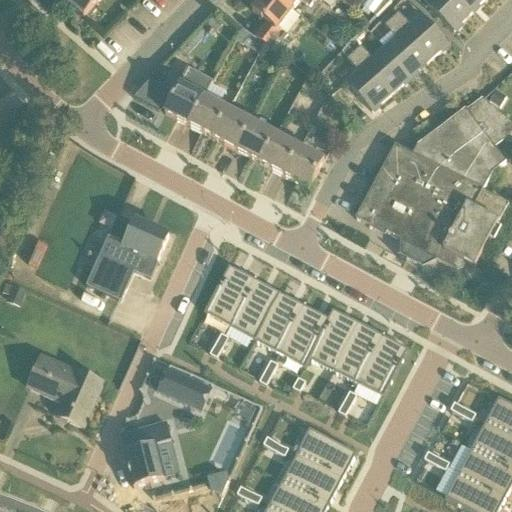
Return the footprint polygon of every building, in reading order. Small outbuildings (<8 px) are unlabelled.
[(63,0),(63,1),(85,21),(102,0),(63,0)] [(257,42),(264,47),(271,52),(272,51),(284,61),(295,45),(283,36),(279,33),(294,13),(276,0),(263,0),(253,14),(267,24),(255,40),(257,42)] [(320,2),(321,2),(322,0),(276,0),(294,13),(302,3),(310,9),(317,0),(320,2)] [(386,0),(370,0),(363,10),(377,21),(392,4),(386,0)] [(454,34),(472,16),(455,0),(433,0),(426,7),(454,34)] [(455,0),(472,16),(487,0),(455,0)] [(411,28),(400,15),(393,22),(430,64),(449,47),(423,17),(411,28)] [(393,22),(392,22),(386,28),(385,29),(396,41),(384,51),(411,81),(430,64),(393,22)] [(257,42),(255,40),(244,31),(238,42),(251,51),(257,42)] [(348,48),(341,55),(348,62),(355,56),(348,49),(348,48)] [(372,62),(362,50),(355,56),(392,98),(411,81),(384,51),(372,62)] [(373,115),(392,98),(355,56),(348,62),(359,74),(347,85),(373,115)] [(190,130),(206,101),(205,101),(212,88),(214,85),(187,71),(183,79),(185,80),(165,116),(190,130)] [(511,125),(483,100),(418,149),(414,157),(396,148),(356,222),(375,232),(376,230),(402,243),(414,250),(410,258),(422,264),(426,256),(438,263),(448,268),(453,259),(476,271),(510,208),(484,195),(494,178),(507,167),(491,146),(511,129),(511,125)] [(229,113),(220,109),(206,101),(190,130),(214,142),(229,113)] [(239,156),(254,127),(229,113),(214,142),(239,156)] [(262,168),(278,139),(254,127),(239,156),(262,168)] [(286,181),(301,152),(278,139),(262,168),(286,181)] [(309,194),(315,183),(325,165),(301,152),(286,181),(309,194)] [(146,294),(170,240),(136,225),(125,251),(110,244),(89,289),(122,305),(130,287),(146,294)] [(230,330),(256,283),(230,269),(205,316),(230,330)] [(256,283),(230,330),(255,343),(280,296),(256,283)] [(280,296),(255,343),(280,356),(305,309),(280,296)] [(305,309),(280,356),(304,369),(334,314),(333,313),(329,322),(305,309)] [(334,314),(304,369),(305,370),(310,361),(334,374),(359,327),(334,314)] [(358,387),(384,340),(359,327),(334,374),(358,387)] [(229,341),(222,337),(216,348),(223,352),(229,341)] [(384,340),(358,387),(384,401),(409,354),(384,340)] [(76,376),(42,361),(29,391),(63,406),(57,419),(84,431),(117,357),(90,345),(76,376)] [(223,352),(216,348),(211,359),(218,362),(223,352)] [(278,368),(271,364),(266,375),(273,378),(278,368)] [(168,372),(158,396),(202,416),(213,393),(168,372)] [(273,378),(266,375),(260,385),(267,389),(273,378)] [(306,385),(299,381),(293,391),(300,395),(306,385)] [(357,399),(350,395),(345,405),(352,409),(357,399)] [(485,428),(511,441),(511,408),(499,402),(485,428)] [(352,409),(345,405),(339,416),(346,420),(352,409)] [(455,407),(452,414),(462,420),(466,413),(455,407)] [(466,413),(462,420),(473,425),(477,418),(466,413)] [(134,491),(180,477),(167,424),(137,432),(138,433),(121,438),(126,457),(134,491)] [(511,441),(485,428),(472,452),(511,473),(511,441)] [(296,459),(343,484),(357,459),(310,434),(296,459)] [(268,439),(264,446),(275,452),(278,445),(268,439)] [(278,445),(275,452),(285,458),(289,451),(278,445)] [(459,477),(506,502),(511,490),(511,473),(472,452),(459,477)] [(429,456),(425,463),(436,469),(440,462),(429,456)] [(343,484),(296,459),(283,484),(330,509),(343,484)] [(440,462),(436,469),(446,475),(450,468),(440,462)] [(500,511),(506,502),(459,477),(445,502),(463,511),(500,511)] [(270,508),(276,511),(328,511),(330,509),(283,484),(270,508)] [(241,488),(238,495),(248,501),(252,494),(241,488)] [(252,494),(248,501),(259,507),(262,500),(252,494)]
